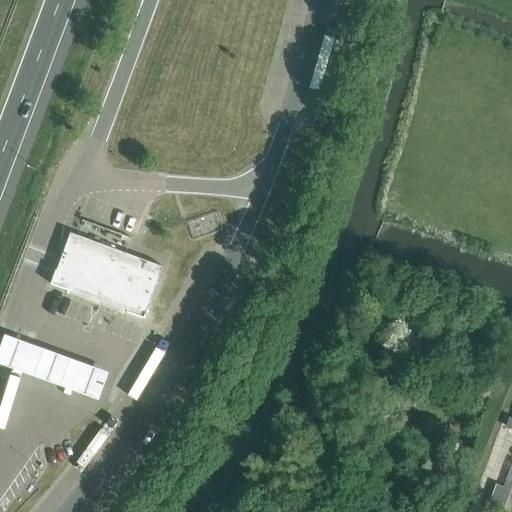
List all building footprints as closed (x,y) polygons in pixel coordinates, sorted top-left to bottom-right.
[(497,63),(506,42),(496,38),(488,59),(497,63)] [(430,201),(439,204),(445,184),(436,182),(430,201)] [(459,208),(469,212),(477,192),(466,188),(459,208)] [(97,229),(93,241),(115,249),(119,238),(97,229)] [(163,267),(71,233),(52,284),(145,318),(163,267)] [(197,379),(221,327),(210,322),(186,374),(197,379)] [(3,337),(0,346),(0,369),(98,405),(109,376),(3,337)] [(59,493),(103,445),(94,437),(50,485),(59,493)] [(511,511),(511,462),(503,487),(496,484),(488,503),(511,511)]
